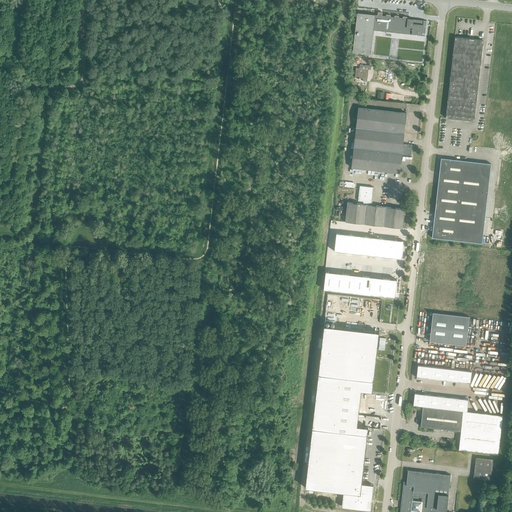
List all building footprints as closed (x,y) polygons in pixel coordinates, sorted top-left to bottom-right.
[(357,12),(352,52),(371,54),(373,30),(375,18),(367,17),(366,16),(366,13),(357,12)] [(373,30),(411,34),(422,35),(422,33),(424,33),(426,21),(407,18),(407,17),(403,16),(402,18),(398,17),(399,16),(394,15),(394,17),(390,16),(390,15),(386,14),(386,16),(382,15),(382,12),(378,12),(377,15),(375,15),(375,18),(373,30)] [(474,39),(474,41),(469,40),(469,39),(455,37),(446,118),(474,121),(483,40),(474,39)] [(360,65),(359,68),(356,68),(355,78),(357,78),(359,79),(359,78),(363,79),(363,81),(367,81),(368,69),(371,70),(371,66),(360,65)] [(358,107),(351,167),(399,173),(401,154),(410,155),(410,156),(411,156),(412,145),(402,144),(406,113),(358,107)] [(441,158),(432,238),(482,243),(491,164),(441,158)] [(402,228),(405,208),(404,208),(404,209),(386,207),(386,206),(385,206),(385,207),(371,205),(374,187),(360,186),(358,201),(363,201),(363,204),(348,202),(347,202),(345,222),(364,224),(383,226),(402,228)] [(336,231),(334,249),(402,257),(404,239),(336,231)] [(420,300),(419,311),(511,321),(511,251),(427,241),(425,252),(509,262),(503,310),(420,300)] [(423,270),(422,282),(494,290),(496,278),(423,270)] [(325,272),(323,290),(394,298),(396,280),(325,272)] [(429,341),(466,346),(469,317),(433,313),(429,341)] [(323,326),(305,488),(343,492),(345,492),(343,507),(341,507),(346,508),(366,510),(370,510),(369,510),(371,485),(373,485),(368,484),(361,484),(368,427),(357,426),(361,390),(372,392),(379,332),(323,326)] [(416,377),(470,383),(471,371),(418,365),(416,377)] [(423,406),(467,411),(468,399),(414,393),(413,405),(423,406)] [(467,411),(423,406),(420,426),(461,431),(458,449),(498,454),(502,415),(467,411)] [(475,457),(473,478),(491,480),(493,459),(475,457)] [(408,470),(406,482),(404,482),(401,503),(402,503),(402,507),(401,507),(400,511),(443,511),(444,510),(446,510),(450,475),(408,470)]
